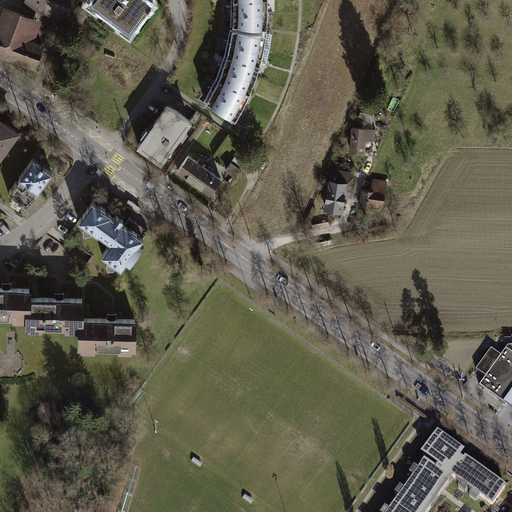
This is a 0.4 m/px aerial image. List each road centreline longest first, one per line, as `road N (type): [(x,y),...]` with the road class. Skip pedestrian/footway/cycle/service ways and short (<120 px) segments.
road 1 (primary): [(104,159),(511,452)]
road 2 (residential): [(180,0),(170,65),(104,159)]
road 3 (residential): [(0,254),(35,230),(97,154)]
road 4 (primary): [(0,82),(97,154)]
